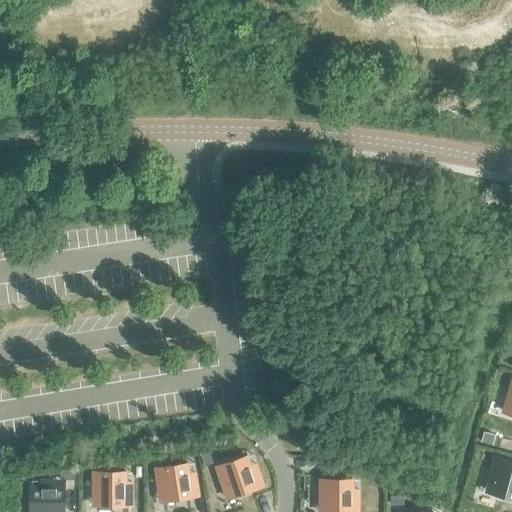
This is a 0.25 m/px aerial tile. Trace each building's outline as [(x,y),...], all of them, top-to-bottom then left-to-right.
[(315,234),(278,245),(287,275),(298,272),(301,283),(326,276),(315,234)] [(349,234),(345,265),(356,267),(354,279),(382,282),(387,239),(349,234)] [(443,242),(436,272),(446,276),(443,286),(470,292),(481,251),(443,242)] [(329,314),(291,323),(299,353),(310,351),(312,362),(339,356),(329,314)] [(428,322),(419,352),(430,355),(427,367),(454,374),(465,332),(428,322)] [(407,407),(396,437),(407,441),(402,454),(428,461),(443,421),(407,407)] [(257,488),(246,456),(234,460),(234,461),(216,467),(223,488),(230,485),(233,495),(245,492),(257,488)] [(511,464),(494,460),(489,481),(496,483),(493,493),(505,496),(505,497),(511,498),(511,464)] [(192,496),(187,463),(174,465),(174,466),(155,468),(159,490),(166,489),(167,500),(179,498),(192,496)] [(125,505),(125,472),(112,472),(93,472),(93,494),(100,494),(100,505),(112,505),(125,505)] [(351,511),(352,479),(339,479),(320,480),(320,502),(327,502),(326,511),(351,511)] [(63,511),(64,500),(64,487),(30,487),(30,500),(31,500),(30,511),(63,511)]
